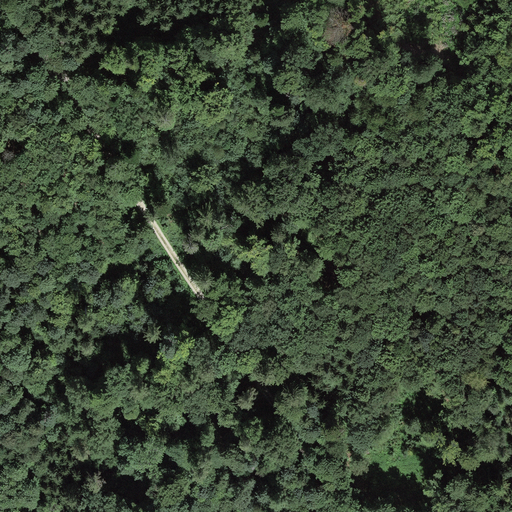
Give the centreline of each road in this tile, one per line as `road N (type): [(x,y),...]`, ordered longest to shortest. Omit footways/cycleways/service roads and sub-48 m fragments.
road 1 (track): [(352,511),(7,0)]
road 2 (track): [(275,0),(119,39),(52,68)]
